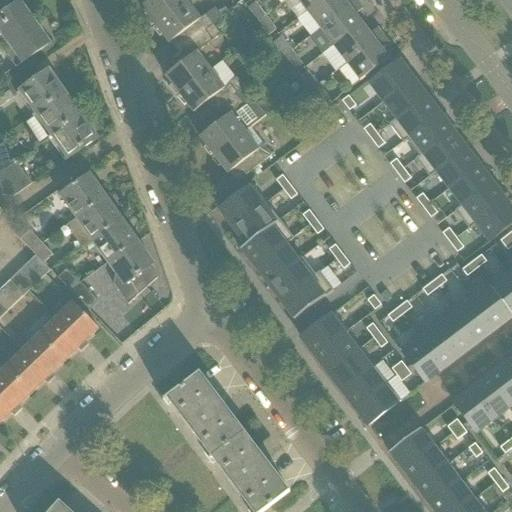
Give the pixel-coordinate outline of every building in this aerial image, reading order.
[(155,26),(186,2),(184,0),(151,0),(141,8),(147,16),(145,19),(151,28),(155,26)] [(297,0),(307,12),(323,0),(297,0)] [(323,0),(307,12),(320,30),(357,2),(355,0),(343,0),(344,0),(343,0),(323,0)] [(22,1),(0,16),(0,46),(16,69),(34,56),(50,45),(49,44),(48,45),(19,4),(23,2),(22,1)] [(155,27),(153,29),(159,38),(162,36),(169,44),(170,43),(186,31),(193,40),(213,25),(222,18),(218,13),(215,8),(205,16),(200,20),(186,2),(155,26),(155,27)] [(320,30),(333,47),(362,25),(355,15),(363,9),(357,2),(320,30)] [(247,10),(257,23),(265,17),(255,4),(247,10)] [(225,8),(218,13),(222,18),(229,13),(225,8)] [(265,17),(257,23),(268,37),(276,31),(265,17)] [(179,94),(179,95),(211,71),(197,53),(221,35),(213,25),(193,40),(186,46),(193,56),(165,77),(172,86),(169,88),(176,97),(179,94)] [(333,47),(346,64),(383,36),(377,29),(370,34),(362,25),(333,47)] [(383,36),(346,64),(360,82),(389,60),(381,50),(389,44),(383,36)] [(273,44),(283,58),(291,52),(281,38),(273,44)] [(291,52),(283,58),(294,71),(302,65),(291,52)] [(274,57),(269,61),(272,65),(277,61),(274,57)] [(399,63),(370,85),(384,103),(413,81),(399,63)] [(180,96),(177,98),(184,107),(187,105),(193,113),(195,112),(210,100),(218,109),(245,89),(237,78),(224,88),(211,71),(179,95),(180,96)] [(300,78),(310,92),(318,86),(308,72),(300,78)] [(32,117),(33,118),(65,95),(48,73),(17,95),(17,96),(21,94),(36,114),(32,117)] [(413,81),(384,103),(396,120),(397,120),(426,98),(413,81)] [(296,83),(288,89),(293,96),(301,90),(296,83)] [(318,86),(310,92),(324,109),(332,103),(318,86)] [(6,87),(5,88),(0,91),(0,107),(14,98),(6,87)] [(209,131),(200,138),(206,147),(203,149),(210,158),(213,156),(214,157),(250,128),(253,126),(259,122),(245,104),(253,98),(246,88),(245,89),(218,109),(225,119),(209,131)] [(48,139),(48,140),(80,117),(65,95),(33,118),(37,116),(52,137),(48,139)] [(348,97),(342,102),(349,112),(356,107),(348,97)] [(396,120),(389,125),(403,144),(407,141),(406,141),(439,116),(426,98),(397,120),(396,120)] [(308,101),(299,108),(311,124),(320,117),(308,101)] [(439,116),(406,141),(407,141),(419,157),(419,158),(452,133),(439,116)] [(80,117),(48,140),(49,140),(53,138),(67,159),(64,161),(64,162),(96,140),(94,137),(96,136),(89,125),(87,127),(80,117)] [(370,126),(363,131),(371,140),(377,135),(370,126)] [(214,157),(211,160),(218,168),(221,166),(227,175),(229,173),(245,161),(252,171),(268,159),(272,156),(250,128),(214,157)] [(419,157),(415,160),(429,179),(437,173),(436,172),(465,150),(452,133),(419,158),(419,157)] [(377,135),(371,140),(378,150),(385,145),(377,135)] [(2,144),(0,146),(0,173),(16,163),(3,146),(2,144)] [(465,150),(436,172),(437,173),(450,190),(479,168),(465,150)] [(390,165),(397,175),(403,170),(396,160),(390,165)] [(16,163),(0,173),(0,184),(3,197),(14,199),(32,186),(16,163)] [(479,168),(450,190),(462,206),(463,207),(492,185),(479,168)] [(403,170),(397,175),(404,185),(411,180),(403,170)] [(90,176),(60,197),(76,220),(106,199),(106,198),(104,200),(89,178),(91,177),(90,176)] [(283,177),(276,182),(283,191),(290,186),(283,177)] [(462,206),(454,212),(469,231),(476,225),(476,224),(505,202),(492,185),(463,207),(462,206)] [(253,186),(220,211),(234,229),(266,204),(253,186)] [(290,186),(283,191),(291,201),(297,196),(290,186)] [(422,195),(416,200),(423,210),(430,205),(422,195)] [(76,220),(67,227),(82,249),(91,243),(122,221),(122,220),(120,221),(105,201),(107,199),(106,199),(76,220)] [(511,211),(505,202),(476,224),(476,225),(489,242),(503,232),(511,225),(511,211)] [(266,204),(234,229),(246,246),(247,247),(280,222),(266,204)] [(430,205),(423,210),(431,219),(437,214),(430,205)] [(309,212),(303,217),(310,226),(316,221),(309,212)] [(122,221),(92,242),(108,264),(138,243),(137,242),(135,244),(120,223),(122,221)] [(316,221),(310,226),(317,236),(323,231),(324,231),(316,221)] [(246,246),(240,251),(254,269),(286,245),(294,240),(280,222),(247,247),(246,246)] [(449,230),(442,235),(449,244),(456,239),(449,230)] [(29,232),(20,241),(30,252),(41,245),(29,232)] [(506,237),(500,242),(508,252),(511,248),(511,244),(507,237),(506,237)] [(456,239),(449,244),(457,254),(463,249),(456,239)] [(138,243),(108,264),(116,276),(114,286),(128,306),(158,279),(150,268),(154,265),(153,264),(151,266),(136,245),(138,243)] [(41,245),(30,252),(35,257),(43,265),(52,256),(41,245)] [(286,245),(254,269),(267,286),(299,262),(298,261),(286,245)] [(335,246),(329,251),(336,261),(343,256),(335,246)] [(343,256),(336,261),(343,270),(350,265),(343,256)] [(481,256),(471,264),(476,270),(486,263),(481,256)] [(35,257),(27,265),(41,280),(50,272),(43,265),(35,257)] [(299,262),(267,286),(280,303),(316,276),(315,275),(302,258),(298,261),(299,262)] [(471,264),(462,271),(467,277),(476,270),(471,264)] [(27,265),(18,273),(33,289),(41,280),(27,265)] [(57,280),(68,291),(79,284),(67,271),(57,280)] [(18,273),(10,282),(24,297),(33,289),(18,273)] [(316,276),(280,303),(294,321),(333,291),(319,273),(315,275),(316,276)] [(511,280),(508,275),(490,289),(511,318),(511,280)] [(441,276),(432,283),(437,290),(446,283),(441,276)] [(10,282),(1,290),(16,305),(24,297),(10,282)] [(432,283),(422,291),(427,297),(437,290),(432,283)] [(79,284),(68,291),(89,312),(98,303),(79,284)] [(490,289),(473,302),(495,331),(511,318),(490,289)] [(1,290),(0,290),(0,305),(8,313),(16,305),(1,290)] [(374,297),(367,302),(371,306),(374,311),(381,306),(377,301),(374,297)] [(407,302),(397,310),(402,316),(412,309),(407,303),(407,302)] [(473,302),(455,315),(478,344),(495,331),(473,302)] [(72,303),(39,336),(65,363),(78,350),(81,354),(88,347),(85,343),(98,330),(72,303)] [(397,310),(387,317),(392,324),(402,316),(397,310)] [(334,314),(301,339),(315,357),(344,335),(344,336),(348,333),(334,314)] [(455,315),(438,328),(460,357),(478,344),(455,315)] [(372,325),(366,330),(373,340),(380,335),(372,325)] [(422,340),(421,341),(443,370),(460,357),(438,328),(422,340)] [(344,335),(315,357),(328,374),(357,352),(344,336),(344,335)] [(380,335),(373,340),(381,349),(387,344),(380,335)] [(39,336),(5,368),(31,395),(44,383),(47,386),(55,379),(52,375),(65,363),(39,336)] [(419,337),(400,351),(411,365),(425,384),(443,370),(421,341),(422,340),(419,337)] [(357,352),(328,374),(341,392),(370,369),(357,352)] [(370,369),(341,392),(354,409),(383,387),(383,386),(387,383),(394,377),(382,362),(371,371),(370,369)] [(401,363),(392,370),(397,377),(406,369),(401,363)] [(511,371),(507,365),(489,378),(511,407),(511,406),(511,371)] [(31,395),(5,368),(0,373),(0,425),(11,415),(14,418),(22,411),(18,408),(31,395)] [(406,369),(397,377),(401,383),(411,376),(406,369)] [(176,392),(163,402),(164,403),(167,401),(169,399),(213,457),(211,458),(208,461),(244,434),(233,420),(222,406),(198,375),(179,390),(176,392)] [(383,387),(354,409),(368,427),(401,402),(409,395),(396,378),(388,384),(387,383),(383,386),(383,387)] [(489,378),(471,392),(493,420),(511,407),(489,378)] [(471,392),(454,405),(476,434),(493,420),(471,392)] [(457,421),(447,428),(452,435),(462,427),(457,421)] [(462,427),(452,435),(457,441),(467,434),(462,427)] [(420,430),(389,454),(402,472),(434,448),(420,430)] [(244,434),(208,461),(209,462),(212,459),(214,458),(255,511),(264,511),(270,508),(289,494),(266,464),(255,450),(244,434)] [(511,444),(509,441),(500,449),(505,455),(511,449),(511,444)] [(475,445),(468,450),(476,459),(482,455),(475,445)] [(434,448),(402,472),(416,489),(447,465),(434,448)] [(447,465),(416,489),(429,507),(461,483),(447,465)] [(494,470),(487,475),(495,484),(501,479),(494,470)] [(501,479),(495,484),(502,494),(509,489),(501,479)] [(461,483),(429,507),(432,511),(459,511),(474,501),(461,483)] [(482,511),(474,501),(459,511),(482,511)]
